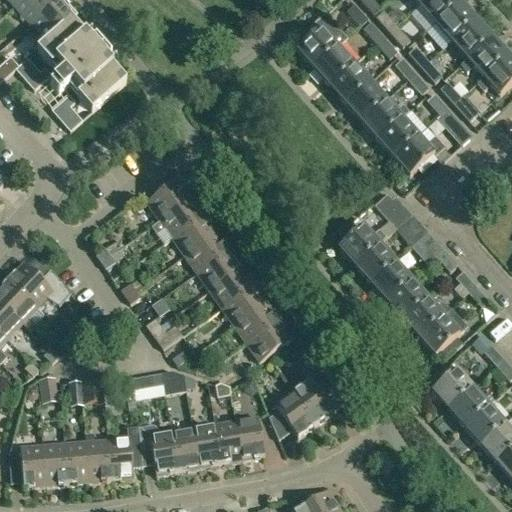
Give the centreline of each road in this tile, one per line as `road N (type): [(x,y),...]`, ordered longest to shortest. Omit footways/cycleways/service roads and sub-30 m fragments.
road 1 (residential): [(147,511),(303,480),(348,458)]
road 2 (residential): [(511,157),(439,220),(511,301)]
road 3 (residential): [(0,243),(51,184),(49,171),(0,114)]
